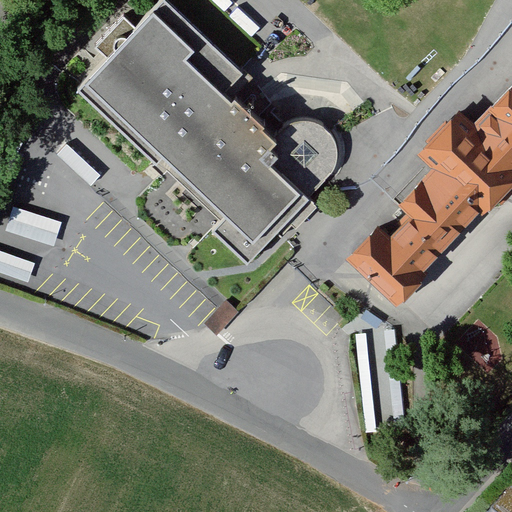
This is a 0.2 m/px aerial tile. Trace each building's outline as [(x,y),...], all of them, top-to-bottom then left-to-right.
[(102,65),(78,90),(152,161),(156,165),(158,161),(162,165),(167,170),(218,219),(207,230),(243,265),(287,220),(296,210),(308,197),(326,179),(332,173),(332,172),(335,166),(337,159),(337,152),(336,146),(334,141),(329,134),(323,129),(315,125),(308,124),(300,124),(292,125),(284,127),(277,131),(273,133),(233,93),(228,89),(243,73),(166,0),(163,0),(135,30),(124,19),(96,48),(108,60),(102,65)] [(343,258),(392,304),(478,212),(482,215),(498,198),(505,190),(511,183),(511,81),(475,121),(459,106),(420,148),(434,162),(399,200),(411,212),(391,234),(377,221),(343,258)] [(511,183),(505,190),(498,198),(500,200),(502,202),(511,191),(511,183)] [(319,206),(308,197),(287,220),(297,229),(319,206)] [(18,203),(10,224),(56,239),(63,218),(18,203)] [(0,265),(30,276),(36,259),(0,245),(0,265)] [(219,308),(204,324),(207,327),(217,336),(239,312),(226,300),(219,308)] [(511,483),(499,498),(511,510),(511,483)]
